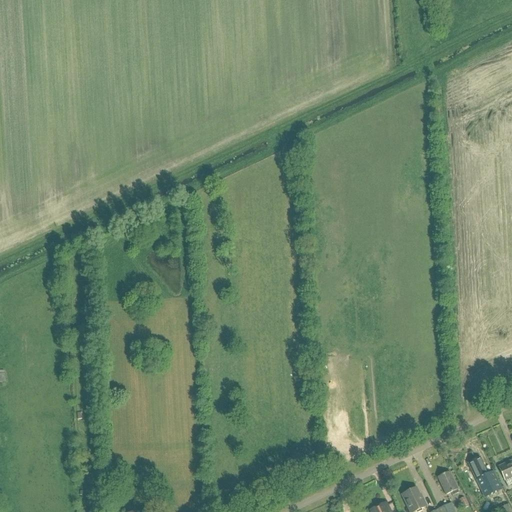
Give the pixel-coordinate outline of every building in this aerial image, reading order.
[(488,476),(480,458),(468,464),(476,482),(480,480),(489,497),(496,494),(488,476)] [(511,461),(498,468),(505,481),(511,478),(511,461)] [(457,490),(449,473),(437,479),(445,496),(451,493),(452,497),(459,493),(457,490)] [(422,500),(416,489),(401,496),(409,511),(417,511),(426,508),(423,500),(422,500)] [(469,507),(465,498),(459,501),(463,510),(469,507)]
